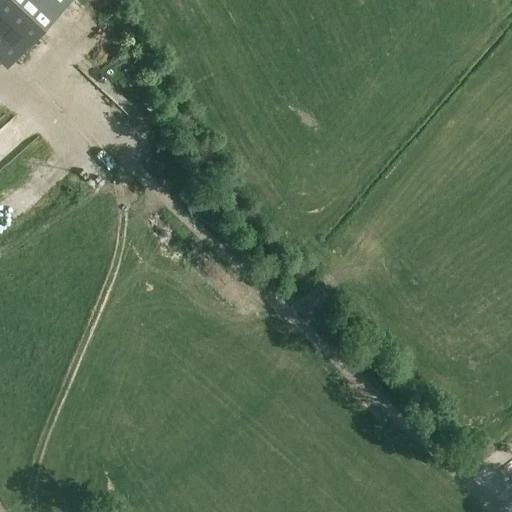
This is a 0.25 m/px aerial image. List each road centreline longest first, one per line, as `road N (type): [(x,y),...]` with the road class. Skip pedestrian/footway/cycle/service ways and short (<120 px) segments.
road 1 (track): [(107,147),(494,511)]
road 2 (track): [(107,147),(125,214),(123,241),(51,434),(38,511)]
